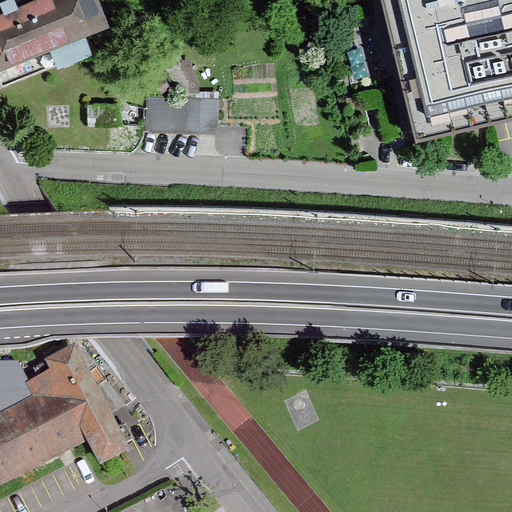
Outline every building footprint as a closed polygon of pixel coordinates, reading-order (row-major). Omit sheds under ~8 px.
[(0,0),(0,78),(2,83),(112,39),(96,0),(0,0)] [(511,0),(384,0),(417,133),(511,109),(511,0)] [(200,98),(147,96),(146,128),(199,130),(200,98)] [(217,131),(218,98),(200,98),(199,130),(217,131)] [(0,410),(0,482),(87,438),(101,464),(125,452),(122,445),(131,440),(124,427),(115,432),(73,351),(36,371),(42,384),(32,390),(38,401),(17,412),(13,404),(0,410)]
